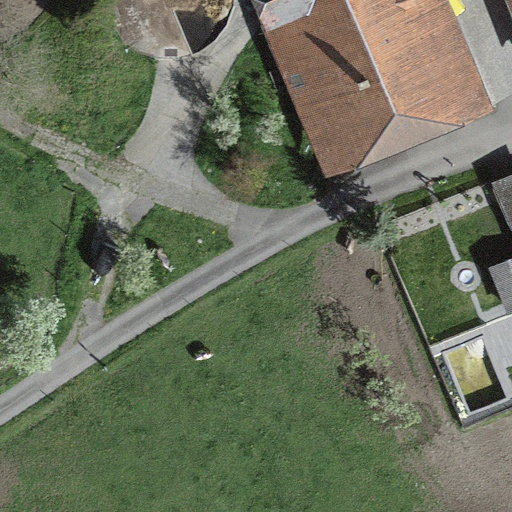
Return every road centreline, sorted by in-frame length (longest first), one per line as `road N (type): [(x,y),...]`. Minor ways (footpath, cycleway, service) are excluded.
road 1 (track): [(0,88),(156,177),(303,228)]
road 2 (track): [(115,353),(156,177)]
